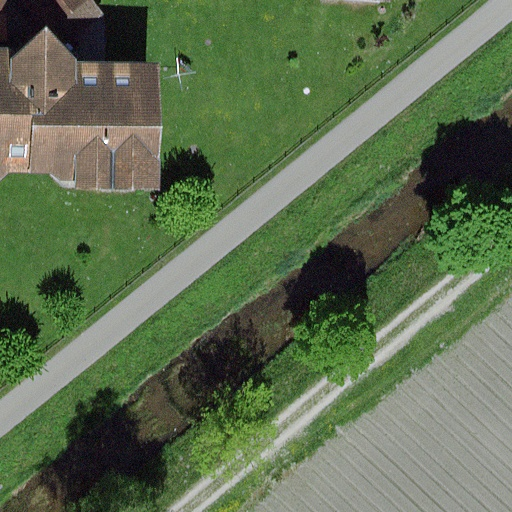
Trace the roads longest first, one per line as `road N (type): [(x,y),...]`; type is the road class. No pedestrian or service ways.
road 1 (unclassified): [(507,0),(0,416)]
road 2 (track): [(191,511),(511,242)]
